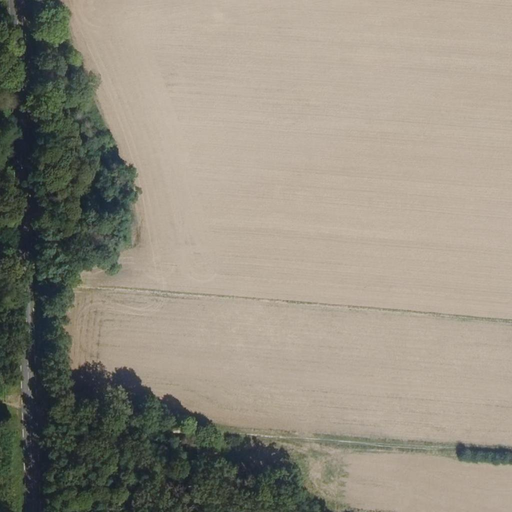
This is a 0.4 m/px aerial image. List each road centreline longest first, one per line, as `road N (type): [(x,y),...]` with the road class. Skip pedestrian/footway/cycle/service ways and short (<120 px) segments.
road 1 (track): [(0,392),(511,454)]
road 2 (secondary): [(27,511),(10,0)]
